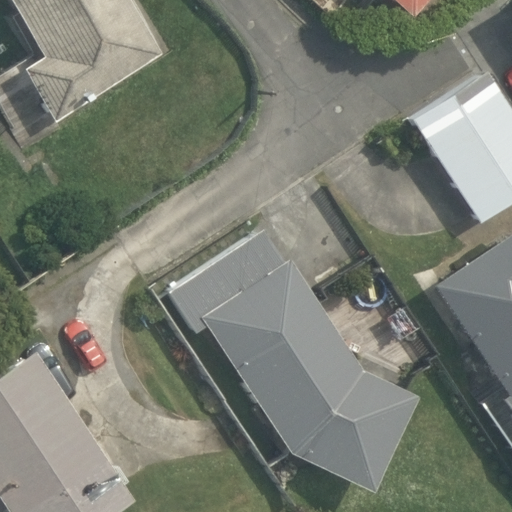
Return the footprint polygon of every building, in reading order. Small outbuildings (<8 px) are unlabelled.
[(8,0),(41,52),(23,63),(55,121),(162,50),(131,0),(8,0)] [(392,0),(411,16),(417,9),(426,18),(452,0),(392,0)] [(410,118),(477,223),(511,199),(511,113),(484,70),(410,118)] [(192,330),(204,322),(289,450),(371,490),(416,392),(400,386),(400,383),(396,381),(401,374),(368,359),(364,367),(360,365),(287,252),(280,257),(260,228),(165,290),(192,330)] [(504,393),(497,397),(511,418),(511,233),(433,286),(504,393)] [(99,511),(130,492),(30,344),(0,363),(0,505),(1,504),(6,511),(99,511)]
